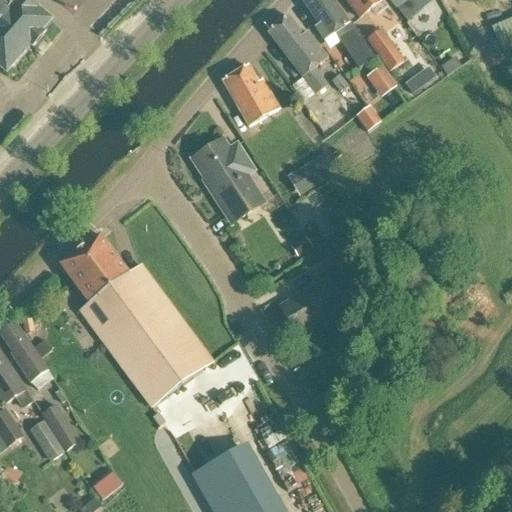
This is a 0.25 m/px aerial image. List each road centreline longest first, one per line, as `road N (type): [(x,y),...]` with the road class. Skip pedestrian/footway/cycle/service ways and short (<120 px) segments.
road 1 (unclassified): [(352,511),(236,297),(147,169)]
road 2 (tertiary): [(0,190),(181,0)]
road 3 (unclassified): [(147,169),(292,0)]
road 4 (unclassified): [(0,317),(147,169)]
